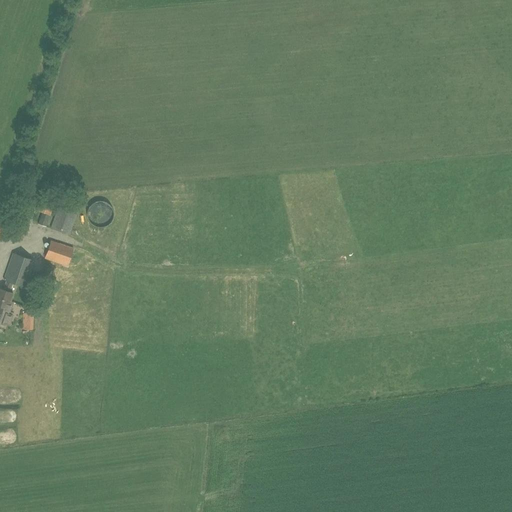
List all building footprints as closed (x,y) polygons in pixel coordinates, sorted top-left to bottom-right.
[(36,210),(51,215),(54,203),(40,198),(36,210)] [(70,235),(80,206),(61,199),(51,228),(70,235)] [(4,234),(23,239),(32,205),(13,200),(4,234)] [(50,215),(42,213),(38,224),(46,227),(50,215)] [(45,258),(68,266),(74,249),(51,241),(45,258)] [(34,261),(13,254),(4,280),(7,281),(4,290),(0,288),(0,325),(2,327),(4,325),(5,326),(6,324),(9,325),(13,314),(10,313),(11,308),(8,307),(13,293),(9,292),(12,283),(25,288),(34,261)] [(34,314),(23,313),(22,329),(33,330),(34,314)]
